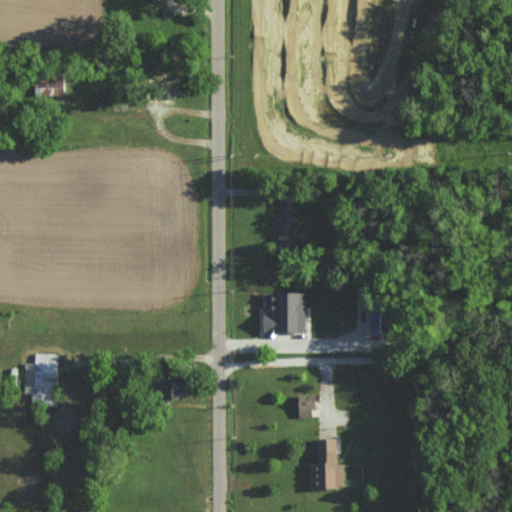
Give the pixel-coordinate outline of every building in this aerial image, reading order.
[(65,77),(38,78),(39,96),(66,95),(65,77)] [(278,213),(279,246),(299,246),(298,213),(278,213)] [(308,332),(308,291),(265,292),(265,332),(308,332)] [(58,353),(36,353),(36,362),(26,362),(26,393),(33,394),(33,405),(58,405),(58,353)] [(298,416),(318,416),(317,394),(298,395),(298,416)] [(311,462),(311,488),(347,487),(346,463),(341,463),(340,438),(319,439),(319,461),(311,462)]
